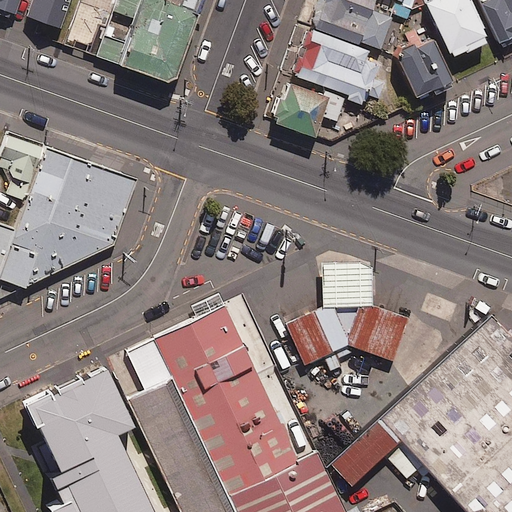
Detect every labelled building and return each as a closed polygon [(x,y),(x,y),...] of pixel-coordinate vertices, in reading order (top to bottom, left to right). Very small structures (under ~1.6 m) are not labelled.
[(18,0),(0,0),(0,13),(12,18),(18,0)] [(68,0),(34,0),(29,15),(59,26),(68,0)] [(97,54),(112,11),(80,0),(77,0),(62,42),(97,54)] [(116,0),(112,11),(97,54),(171,81),(200,0),(116,0)] [(371,0),(322,0),(313,27),(377,51),(389,18),(368,11),(371,0)] [(483,42),(464,0),(421,0),(448,57),(483,42)] [(511,0),(475,0),(500,48),(511,42),(511,0)] [(406,43),(391,49),(413,99),(428,92),(430,97),(450,88),(429,40),(420,44),(413,30),(402,35),(406,43)] [(308,31),(292,75),(347,95),(346,99),(360,105),(364,93),(376,98),(381,83),(370,79),(375,65),(361,60),(364,52),(308,31)] [(334,120),(342,97),(324,91),(322,96),(281,83),(268,123),(310,137),(317,115),(334,120)] [(47,146),(6,131),(0,149),(0,167),(3,168),(10,182),(6,193),(28,200),(47,146)] [(18,230),(0,279),(0,280),(24,288),(114,245),(138,179),(47,146),(28,200),(18,230)] [(0,279),(18,230),(0,223),(0,279)] [(324,303),(287,319),(305,362),(324,354),(331,370),(342,366),(347,376),(361,370),(349,342),(393,356),(408,312),(374,302),(373,263),(361,257),(322,257),(324,303)] [(143,389),(127,396),(182,511),(345,511),(315,449),(299,457),(225,304),(125,352),(143,389)] [(511,511),(511,331),(492,310),(330,460),(352,482),(385,453),(408,476),(423,461),(470,511),(511,511)] [(66,508),(56,511),(150,511),(115,434),(134,425),(109,370),(28,406),(38,427),(43,427),(62,469),(52,477),(66,508)] [(49,487),(21,419),(0,427),(0,478),(6,476),(13,492),(32,485),(35,493),(49,487)]
